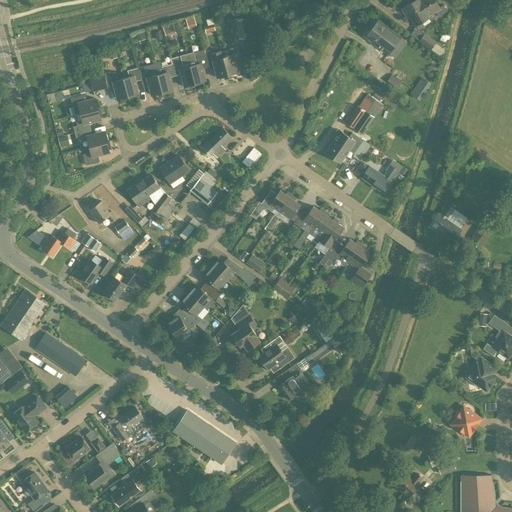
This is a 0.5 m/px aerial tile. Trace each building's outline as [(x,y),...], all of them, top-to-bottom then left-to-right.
[(428,16),(418,1),(418,0),(415,0),(402,9),(407,18),(410,16),(416,26),(415,26),(418,31),(424,27),(421,22),(429,18),(428,16)] [(418,1),(428,16),(435,12),(438,17),(447,12),(443,5),(439,8),(434,0),(419,0),(418,1)] [(190,28),(198,27),(195,15),(187,16),(190,28)] [(247,38),(245,18),(236,19),(238,39),(247,38)] [(388,54),(401,38),(378,20),(365,37),(388,54)] [(173,24),(163,27),(166,38),(171,36),(171,35),(175,34),(173,24)] [(204,26),(206,33),(215,31),(213,24),(204,26)] [(440,57),(445,50),(435,43),(436,43),(424,34),(419,41),(430,50),(440,57)] [(221,51),(227,75),(238,72),(235,60),(241,59),(237,47),(221,51)] [(187,54),(194,83),(205,81),(202,71),(202,68),(208,67),(204,53),(204,50),(187,54)] [(208,67),(213,65),(217,78),(227,75),(221,51),(210,54),(210,52),(204,53),(208,67)] [(174,76),(180,74),(184,86),(194,83),(187,54),(170,59),(171,64),(174,76)] [(170,93),(169,90),(172,89),(169,77),(174,76),(171,64),(161,67),(160,61),(154,63),(161,92),(162,92),(163,94),(170,93)] [(161,92),(154,63),(153,63),(154,64),(138,68),(141,79),(142,84),(148,83),(151,95),(161,92)] [(123,77),(128,96),(138,94),(135,81),(141,79),(138,68),(127,70),(128,76),(123,77)] [(110,72),(104,73),(104,75),(107,86),(113,85),(114,89),(117,99),(128,96),(123,77),(116,79),(115,72),(110,73),(110,72)] [(99,77),(90,79),(91,83),(92,88),(93,90),(102,88),(107,86),(104,75),(101,76),(99,77)] [(419,101),(430,84),(421,78),(410,95),(419,101)] [(80,114),(98,109),(97,108),(100,108),(98,100),(95,101),(95,99),(87,101),(86,94),(70,98),(75,115),(80,114)] [(365,111),(353,129),(362,135),(374,117),(383,105),(375,99),(367,94),(358,106),(365,111)] [(365,111),(358,106),(357,105),(345,123),(353,129),(365,111)] [(88,122),(100,119),(98,109),(80,114),(81,120),(76,121),(76,126),(73,127),(74,132),(90,129),(88,122)] [(221,146),(231,136),(223,128),(202,147),(210,156),(213,153),(217,158),(225,150),(221,146)] [(87,140),(89,147),(106,142),(103,131),(92,135),(90,129),(74,132),(76,139),(80,138),(81,142),(87,140)] [(355,142),(352,139),(339,131),(325,152),(340,163),(355,142)] [(59,136),(60,145),(70,144),(69,135),(59,136)] [(370,145),(363,140),(354,153),(352,156),(359,161),(370,145)] [(99,161),(97,155),(109,152),(108,150),(111,149),(109,141),(106,142),(89,147),(90,152),(82,155),(85,165),(99,161)] [(249,169),(261,155),(255,149),(243,162),(249,169)] [(178,155),(159,168),(169,183),(188,170),(178,155)] [(389,165),(390,166),(386,171),(387,172),(383,177),(369,167),(362,178),(361,178),(384,194),(392,182),(390,181),(393,176),(394,177),(398,171),(399,171),(402,167),(392,160),(389,165)] [(354,173),(362,178),(369,167),(362,162),(354,173)] [(398,173),(404,177),(408,170),(403,166),(398,173)] [(151,193),(159,188),(150,175),(142,180),(151,193)] [(191,189),(197,194),(206,183),(199,178),(191,189)] [(151,193),(142,180),(135,185),(144,198),(149,195),(151,193)] [(144,198),(135,185),(127,190),(136,203),(144,198)] [(155,205),(164,193),(160,187),(159,188),(151,193),(149,195),(151,198),(155,205)] [(275,207),(280,211),(289,197),(279,190),(276,195),(270,190),(261,204),(272,212),(275,207)] [(159,214),(171,199),(171,198),(164,193),(155,205),(152,209),(159,214)] [(139,207),(151,198),(149,195),(144,198),(136,203),(139,207)] [(290,218),(300,204),(289,197),(280,211),(290,218)] [(171,199),(159,214),(166,219),(177,204),(171,199)] [(110,222),(116,218),(111,211),(109,212),(101,201),(88,209),(98,224),(107,217),(110,222)] [(309,233),(323,213),(313,206),(304,219),(299,216),(294,223),(299,227),(305,226),(307,223),(313,227),(308,233),(309,233)] [(143,219),(136,211),(131,216),(137,223),(143,219)] [(319,240),(323,234),(333,220),(323,213),(309,233),(315,237),(312,241),(316,244),(319,240)] [(431,219),(433,220),(428,227),(437,233),(439,231),(452,241),(460,229),(437,214),(435,213),(433,213),(431,217),(431,219)] [(270,220),(274,223),(278,218),(274,215),(270,220)] [(180,234),(186,238),(200,222),(195,217),(180,234)] [(471,238),(482,245),(496,224),(485,217),(471,238)] [(122,238),(132,231),(124,220),(114,227),(122,238)] [(274,223),(270,220),(266,226),(271,229),(274,223)] [(334,240),(343,227),(333,220),(323,234),(319,240),(328,247),(326,251),(326,252),(319,263),(323,266),(339,244),(334,240)] [(52,257),(61,242),(69,248),(75,240),(73,239),(75,234),(68,229),(65,234),(62,231),(56,239),(51,235),(41,249),(52,257)] [(27,237),(40,246),(46,237),(36,230),(27,237)] [(81,241),(94,251),(101,243),(87,233),(81,241)] [(302,243),(306,237),(302,234),(298,240),(302,243)] [(141,248),(147,241),(143,237),(137,243),(141,248)] [(348,262),(350,260),(352,256),(361,244),(357,241),(355,243),(349,239),(340,253),(338,251),(334,256),(338,259),(340,259),(337,262),(345,267),(348,262)] [(302,243),(298,240),(294,245),(298,249),(302,243)] [(366,266),(365,260),(370,253),(363,249),(365,247),(361,244),(352,256),(350,260),(348,262),(357,269),(356,270),(363,274),(368,267),(366,266)] [(239,258),(245,260),(249,252),(244,250),(239,258)] [(246,262),(259,271),(265,263),(252,254),(246,262)] [(79,276),(90,284),(98,272),(103,276),(112,263),(104,258),(99,266),(90,260),(79,276)] [(212,268),(226,280),(232,273),(236,276),(243,268),(235,262),(228,270),(218,261),(212,268)] [(217,290),(226,280),(212,268),(203,278),(213,287),(210,291),(218,298),(221,293),(217,290)] [(144,280),(139,277),(129,270),(121,280),(131,287),(137,290),(144,280)] [(368,278),(363,274),(356,284),(361,287),(368,278)] [(114,300),(125,285),(114,277),(103,293),(114,300)] [(281,294),(288,284),(279,278),(273,288),(281,294)] [(294,288),(288,284),(281,294),(288,298),(294,288)] [(189,294),(203,307),(207,310),(218,298),(210,291),(206,295),(196,286),(189,294)] [(25,290),(14,306),(24,313),(25,314),(33,319),(44,303),(25,290)] [(194,316),(203,307),(189,294),(180,304),(190,313),(186,318),(194,325),(199,319),(194,316)] [(24,313),(14,306),(1,325),(21,339),(30,327),(29,326),(33,319),(25,314),(24,313)] [(259,341),(255,336),(250,328),(255,325),(248,315),(237,322),(241,327),(230,335),(239,347),(242,345),(245,351),(259,341)] [(511,352),(511,336),(502,330),(499,328),(503,322),(493,315),(487,323),(501,332),(490,347),(507,359),(511,352)] [(188,332),(194,325),(186,318),(181,322),(177,316),(166,324),(177,339),(188,332)] [(316,328),(322,337),(332,329),(323,323),(316,328)] [(75,376),(86,359),(46,332),(34,348),(75,376)] [(277,361),(281,366),(293,357),(286,347),(280,352),(276,345),(283,340),(279,335),(260,349),(263,353),(258,357),(261,362),(259,364),(264,369),(266,368),(266,369),(277,361)] [(462,350),(466,344),(460,340),(456,346),(462,350)] [(309,365),(334,347),(330,341),(308,356),(304,358),(309,365)] [(478,352),(472,349),(468,355),(473,358),(478,352)] [(0,383),(13,373),(0,356),(0,383)] [(479,386),(485,390),(495,377),(493,375),(497,370),(481,358),(477,364),(476,363),(466,377),(474,382),(473,384),(475,386),(477,387),(479,386)] [(288,399),(309,385),(299,370),(278,385),(288,399)] [(15,377),(23,387),(30,382),(22,372),(15,377)] [(69,385),(57,396),(60,398),(71,388),(69,385)] [(59,398),(65,406),(79,397),(73,388),(59,398)] [(33,416),(45,407),(36,396),(25,405),(24,405),(12,415),(25,432),(38,422),(33,416)] [(131,425),(143,417),(134,406),(121,416),(124,419),(119,422),(112,428),(122,441),(134,433),(134,429),(131,425)] [(468,437),(476,424),(469,419),(473,413),(462,406),(453,420),(454,427),(468,437)] [(173,431),(211,456),(221,463),(235,442),(187,410),(173,431)] [(0,451),(10,444),(2,433),(7,429),(0,421),(0,420),(0,451)] [(411,436),(405,445),(410,449),(416,440),(411,436)] [(74,461),(80,456),(90,449),(80,437),(65,448),(74,461)] [(98,452),(105,447),(98,437),(91,442),(98,452)] [(422,447),(428,451),(434,441),(428,437),(422,447)] [(120,455),(112,443),(106,448),(114,459),(120,455)] [(427,454),(432,467),(453,459),(448,446),(427,454)] [(85,476),(94,487),(100,483),(102,484),(114,475),(103,460),(93,468),(94,469),(85,476)] [(120,488),(111,495),(112,497),(112,499),(113,501),(114,502),(115,503),(117,504),(119,505),(139,490),(134,483),(147,474),(140,464),(121,479),(124,483),(119,487),(120,488)] [(47,490),(34,472),(21,482),(26,488),(24,489),(24,492),(27,495),(29,496),(31,495),(34,499),(28,504),(33,511),(42,504),(38,497),(47,490)] [(417,485),(416,484),(421,478),(415,473),(410,479),(403,473),(393,484),(408,497),(417,485)] [(511,511),(511,508),(500,507),(499,506),(496,503),(494,501),(491,482),(492,481),(492,475),(491,475),(491,476),(480,476),(480,477),(477,477),(477,476),(472,476),(461,476),(461,475),(460,475),(460,481),(461,481),(461,511),(511,511)] [(149,501),(150,500),(145,493),(135,501),(138,506),(130,511),(151,511),(155,510),(149,501)]
